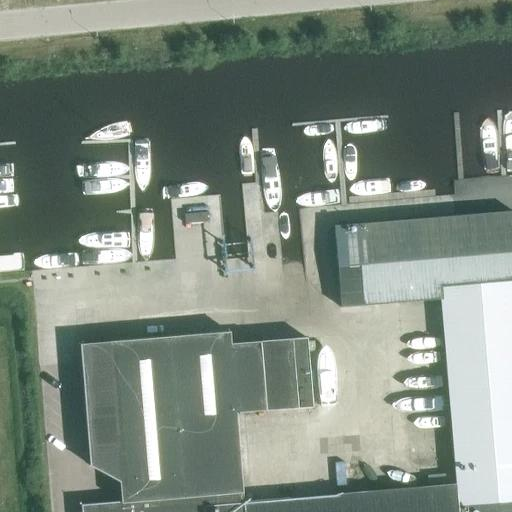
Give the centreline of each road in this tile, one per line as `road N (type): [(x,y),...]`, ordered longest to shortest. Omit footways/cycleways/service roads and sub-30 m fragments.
road 1 (unknown): [(59,511),(55,378),(86,314),(130,288),(204,277),(289,295),(345,369),(344,402),(320,442)]
road 2 (unclassified): [(290,0),(0,26)]
